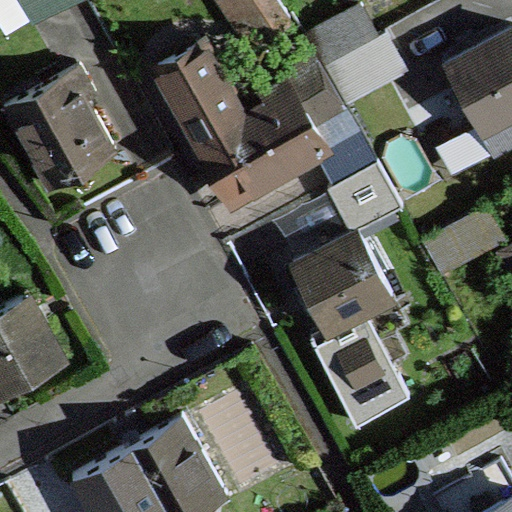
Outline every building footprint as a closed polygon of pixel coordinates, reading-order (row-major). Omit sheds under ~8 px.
[(51,0),(24,0),(32,12),(53,1),(51,0)] [(289,10),(282,0),(228,0),(252,35),(289,10)] [(319,50),(324,59),(377,29),(361,0),(357,0),(307,29),(319,50)] [(493,145),(511,135),(511,23),(446,59),(493,145)] [(385,25),(377,29),(324,59),(345,96),(406,61),(385,25)] [(215,119),(242,104),(202,34),(158,59),(198,131),(216,121),(215,119)] [(319,50),(308,55),(335,103),(346,98),(345,96),(324,59),(319,50)] [(335,103),(308,55),(261,82),(266,91),(242,104),(215,119),(216,121),(233,152),(251,183),(328,140),(314,116),(335,103)] [(79,60),(6,100),(27,137),(48,177),(113,142),(84,90),(93,85),(79,60)] [(378,154),(327,180),(352,226),(358,223),(402,200),(378,154)] [(484,198),(422,233),(441,266),(503,231),(484,198)] [(309,289),(326,321),(352,307),(391,287),(358,223),(352,226),(293,257),(309,289)] [(27,287),(0,301),(0,386),(63,351),(45,319),(27,287)] [(381,362),(352,307),(326,321),(331,331),(315,339),(356,417),(407,391),(390,357),(381,362)] [(137,502),(142,511),(179,511),(224,488),(181,411),(154,426),(117,446),(146,498),(137,502)] [(511,511),(511,491),(474,511),(511,511)]
